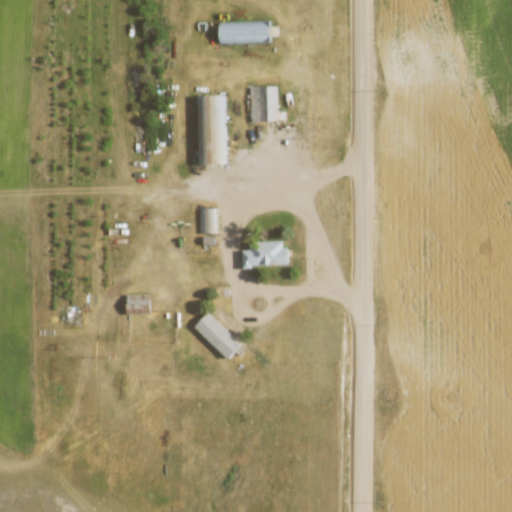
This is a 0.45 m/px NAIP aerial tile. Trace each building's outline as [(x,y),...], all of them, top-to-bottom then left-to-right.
[(272,41),(221,43),(220,20),(271,18),(272,41)] [(278,84),(279,119),(251,119),(250,85),(278,84)] [(197,95),(225,94),(226,162),(198,162),(197,95)] [(199,207),(200,233),(218,233),(217,207),(199,207)] [(290,264),(254,265),(254,268),(244,268),(244,249),(252,249),(251,241),(285,240),(285,247),(290,247),(290,264)] [(151,293),(151,313),(128,313),(127,293),(151,293)] [(196,326),(229,358),(243,344),(211,311),(196,326)]
